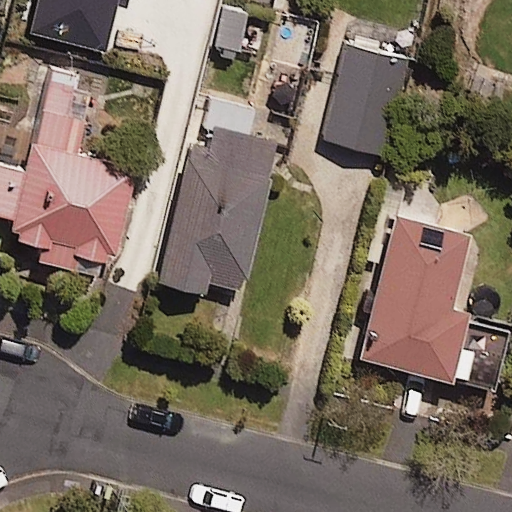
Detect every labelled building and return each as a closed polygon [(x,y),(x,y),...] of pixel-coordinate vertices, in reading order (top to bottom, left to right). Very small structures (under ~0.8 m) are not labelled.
[(268,0),(237,0),(237,3),(267,9),(268,0)] [(234,57),(238,42),(266,48),(272,21),(220,9),(211,52),(234,57)] [(402,62),(344,48),(321,143),(379,157),(402,62)] [(0,219),(14,223),(9,244),(25,248),(22,261),(86,276),(91,255),(109,259),(129,175),(71,161),(83,112),(67,108),(71,90),(44,84),(22,175),(0,169),(0,219)] [(250,111),(202,99),(153,288),(197,299),(201,285),(237,294),(275,147),(243,138),(250,111)] [(464,239),(389,220),(353,362),(487,396),(496,360),(454,350),(463,317),(445,312),(464,239)]
